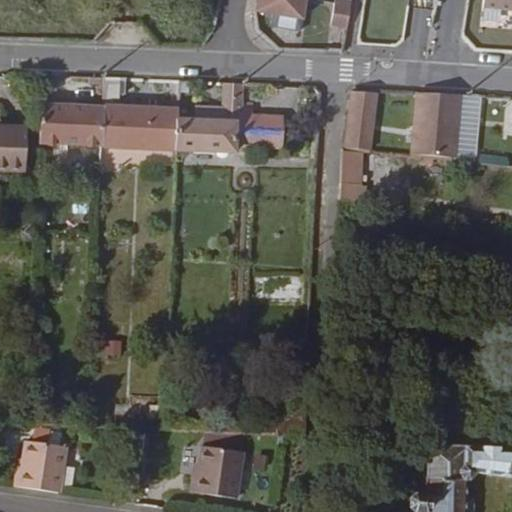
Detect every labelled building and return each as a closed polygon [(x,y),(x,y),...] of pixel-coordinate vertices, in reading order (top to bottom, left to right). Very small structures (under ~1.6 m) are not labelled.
[(255,0),(254,10),(301,18),(303,0),(255,0)] [(333,0),(333,1),(329,25),(344,26),(348,0),(347,0),(333,0)] [(105,103),(103,145),(178,149),(180,120),(127,117),(129,80),(107,79),(105,103)] [(255,105),(248,105),(249,87),(227,86),(225,110),(197,109),(196,121),(180,120),(178,149),(247,152),(247,148),(293,150),(294,120),(254,119),(255,105)] [(348,148),(377,151),(380,93),(352,92),(348,148)] [(414,93),(410,154),(456,156),(460,95),(414,93)] [(41,99),(39,142),(103,145),(105,103),(41,99)] [(0,169),(26,170),(29,126),(0,125),(0,169)] [(369,205),(371,190),(346,187),(346,202),(369,205)] [(263,433),(290,434),(311,435),(312,414),(265,411),(263,433)] [(511,441),(430,423),(432,492),(418,493),(410,501),(410,508),(416,511),(469,511),(471,462),(511,471),(511,441)] [(218,440),(249,441),(249,432),(219,431),(218,440)] [(20,473),(19,489),(64,496),(69,449),(29,443),(25,474),(20,473)] [(198,477),(197,494),(242,501),(247,455),(206,449),(203,478),(198,477)]
